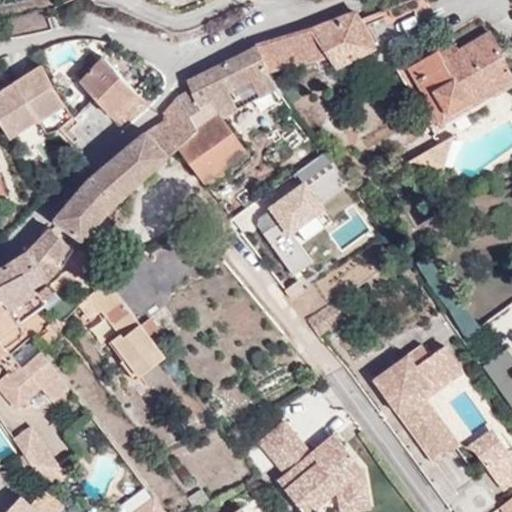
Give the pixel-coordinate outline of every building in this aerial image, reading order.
[(338,66),(375,47),(359,20),(355,13),(312,29),(329,55),(338,66)] [(329,55),(312,29),(257,45),(269,70),(329,55)] [(459,50),(443,60),(439,52),(410,69),(402,55),(391,60),(418,104),(429,98),(443,121),(511,80),(498,55),(501,53),(489,33),(459,50)] [(459,50),(455,43),(439,52),(443,60),(459,50)] [(257,45),(187,79),(191,88),(201,105),(213,98),(229,90),(269,70),(257,45)] [(97,97),(126,130),(151,107),(106,57),(96,66),(90,59),(76,74),(97,97)] [(61,91),(47,66),(18,84),(24,98),(38,120),(39,121),(68,102),(61,91)] [(24,98),(18,84),(0,95),(0,120),(11,138),(38,120),(24,98)] [(163,112),(168,116),(158,124),(176,149),(202,182),(204,181),(249,149),(240,136),(228,119),(226,116),(213,98),(201,105),(191,88),(177,95),(163,112)] [(226,116),(239,109),(229,90),(213,98),(226,116)] [(240,136),(297,108),(290,99),(285,92),(228,119),(240,136)] [(144,133),(122,152),(93,177),(117,201),(176,149),(158,124),(144,133)] [(312,161),(326,149),(311,128),(297,139),(312,161)] [(411,180),(443,167),(449,139),(402,165),(411,180)] [(57,220),(83,239),(77,245),(80,249),(97,269),(106,258),(89,233),(117,201),(93,177),(57,220)] [(70,244),(51,227),(28,250),(45,279),(60,265),(58,262),(70,244)] [(95,288),(104,278),(97,269),(80,249),(72,266),(84,275),(85,273),(90,278),(89,280),(95,288)] [(45,279),(28,250),(5,265),(20,287),(34,286),(45,279)] [(20,287),(5,265),(0,267),(0,295),(2,299),(18,323),(40,307),(41,309),(47,303),(38,291),(34,286),(20,287)] [(159,347),(141,324),(107,281),(89,296),(120,334),(113,339),(142,377),(168,359),(159,347)] [(0,300),(0,336),(18,323),(2,299),(0,300)] [(167,340),(150,317),(141,324),(159,347),(167,340)] [(37,336),(48,348),(63,336),(51,322),(37,336)] [(411,396),(452,369),(437,346),(422,356),(414,344),(365,377),(423,464),(446,448),(411,396)] [(39,347),(18,365),(10,353),(0,361),(0,362),(8,374),(0,380),(0,387),(17,407),(40,387),(52,400),(69,386),(39,347)] [(511,376),(511,355),(507,349),(497,357),(511,377),(511,376)] [(511,376),(511,377),(497,357),(483,366),(511,406),(511,376)] [(332,438),(310,455),(284,423),(257,444),(284,478),(276,483),(300,511),(314,511),(334,496),(339,511),(363,511),(366,476),(332,438)] [(45,446),(31,426),(15,438),(29,458),(45,446)] [(477,474),(499,459),(488,442),(466,457),(477,474)] [(57,469),(60,467),(45,446),(29,458),(51,485),(62,477),(57,469)] [(37,511),(23,498),(9,511),(37,511)] [(511,511),(511,500),(499,511),(511,511)]
